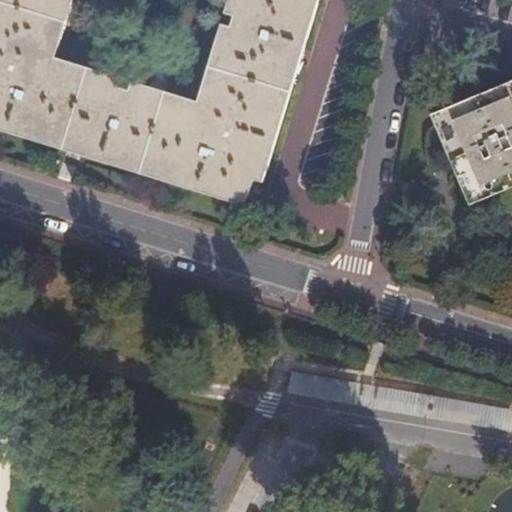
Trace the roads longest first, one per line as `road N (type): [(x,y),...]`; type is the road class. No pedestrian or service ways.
road 1 (residential): [(0,187),(344,292)]
road 2 (residential): [(344,292),(402,0)]
road 3 (residential): [(344,292),(511,345)]
